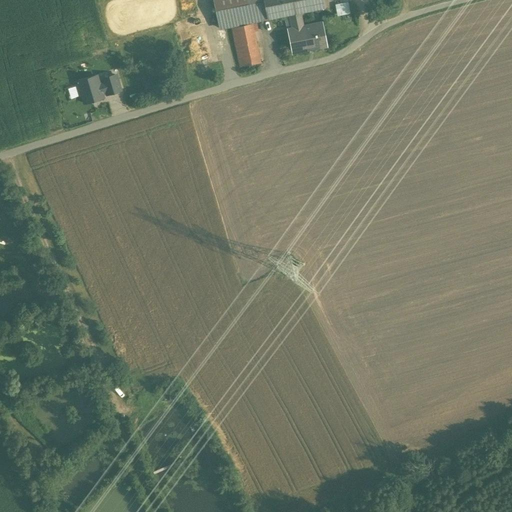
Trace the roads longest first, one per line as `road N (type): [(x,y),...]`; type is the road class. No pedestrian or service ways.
road 1 (unclassified): [(0,156),(315,63),(372,33)]
road 2 (track): [(161,511),(2,155)]
